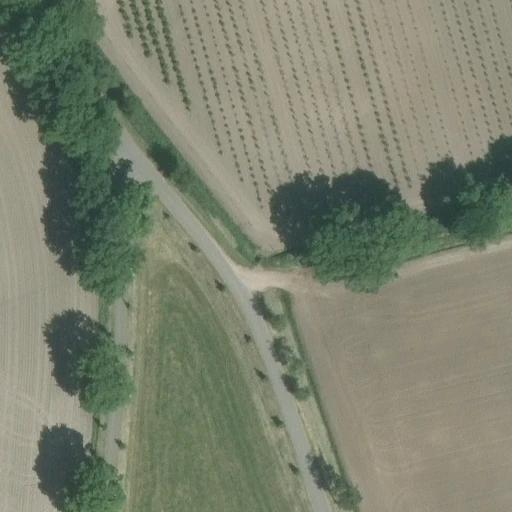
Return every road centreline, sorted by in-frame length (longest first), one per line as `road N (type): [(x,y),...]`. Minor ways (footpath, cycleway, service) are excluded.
road 1 (unclassified): [(323,511),(268,338),(209,241),(87,85)]
road 2 (unclassified): [(107,511),(120,316),(109,196),(87,85)]
road 3 (track): [(238,288),(268,280),(330,293),(511,244)]
